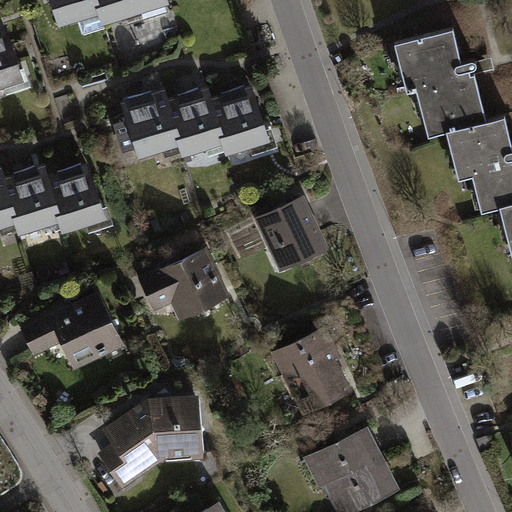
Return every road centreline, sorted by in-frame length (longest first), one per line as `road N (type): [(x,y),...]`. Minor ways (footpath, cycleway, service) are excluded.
road 1 (residential): [(481,511),(372,244),(287,0)]
road 2 (residential): [(0,403),(69,511)]
